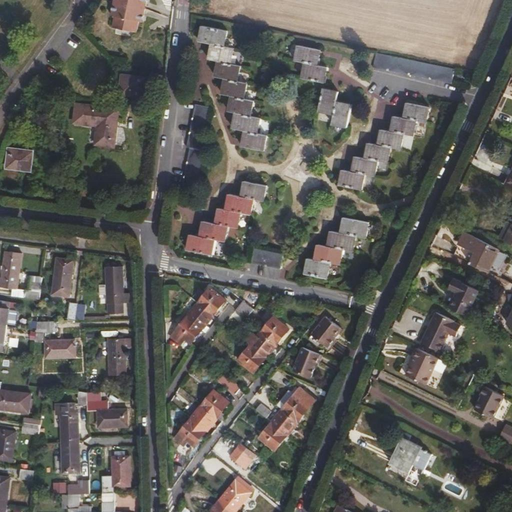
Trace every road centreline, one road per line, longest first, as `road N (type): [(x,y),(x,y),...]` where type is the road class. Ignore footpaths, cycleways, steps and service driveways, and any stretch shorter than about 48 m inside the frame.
road 1 (tertiary): [(379,309),(511,22)]
road 2 (residential): [(379,309),(150,260)]
road 3 (unclassified): [(154,228),(184,0)]
road 4 (tertiary): [(303,511),(379,309)]
road 5 (unclassified): [(158,511),(274,369)]
road 6 (residential): [(0,209),(154,228)]
road 7 (unclassified): [(154,402),(150,260)]
